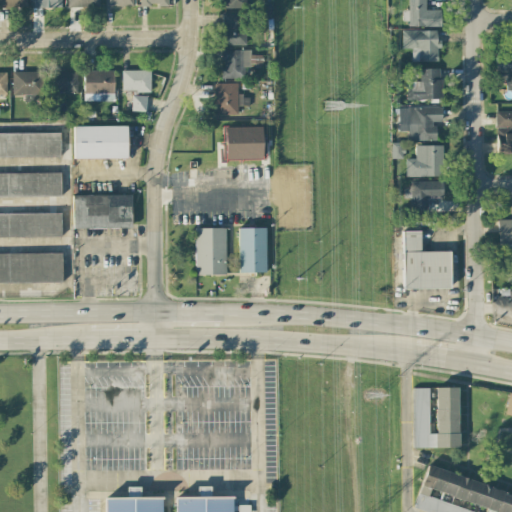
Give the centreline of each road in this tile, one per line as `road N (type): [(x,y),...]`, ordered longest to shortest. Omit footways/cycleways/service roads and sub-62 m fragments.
road 1 (residential): [(472,0),(472,366)]
road 2 (residential): [(192,0),(187,72),(157,180),(156,338)]
road 3 (secondary): [(511,341),(409,324),(225,311)]
road 4 (secondary): [(156,338),(315,342),(411,355)]
road 5 (residential): [(193,35),(0,38)]
road 6 (track): [(353,347),(354,511)]
road 7 (secondary): [(157,308),(0,310)]
